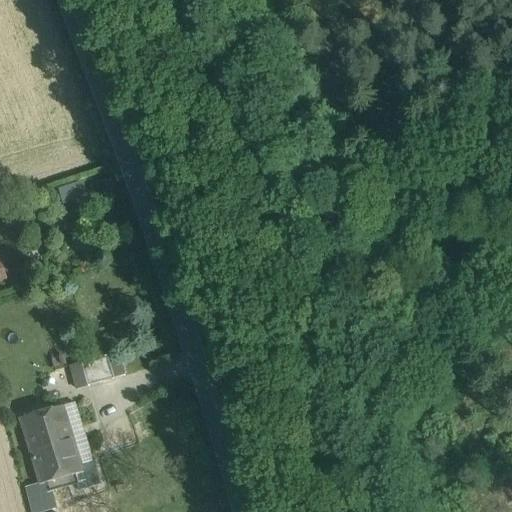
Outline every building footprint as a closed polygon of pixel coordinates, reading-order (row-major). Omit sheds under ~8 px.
[(85,181),(60,189),(64,204),(89,196),(85,181)] [(0,282),(9,280),(2,256),(0,256),(0,282)] [(125,377),(117,348),(105,351),(107,358),(114,380),(125,377)] [(114,380),(107,358),(81,365),(88,388),(114,380)] [(75,404),(63,407),(82,466),(81,466),(84,473),(85,477),(96,473),(75,404)] [(82,466),(63,407),(19,420),(39,485),(40,485),(40,486),(48,483),(50,491),(77,484),(75,476),(84,473),(81,466),(82,466)] [(96,473),(85,477),(84,473),(75,476),(77,484),(80,492),(100,486),(96,473)] [(48,483),(40,486),(40,485),(39,485),(27,489),(32,511),(58,511),(57,510),(55,511),(50,491),(48,483)]
